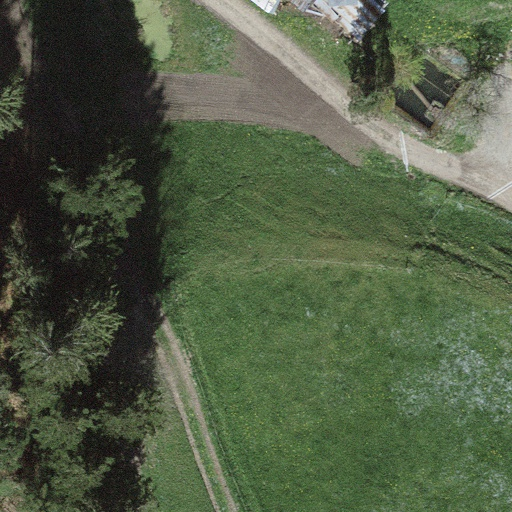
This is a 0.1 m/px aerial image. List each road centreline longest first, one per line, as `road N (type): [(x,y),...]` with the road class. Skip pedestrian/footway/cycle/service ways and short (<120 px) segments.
road 1 (track): [(13,0),(41,80),(148,302),(228,511)]
road 2 (track): [(214,0),(511,190)]
road 3 (track): [(121,511),(148,302)]
